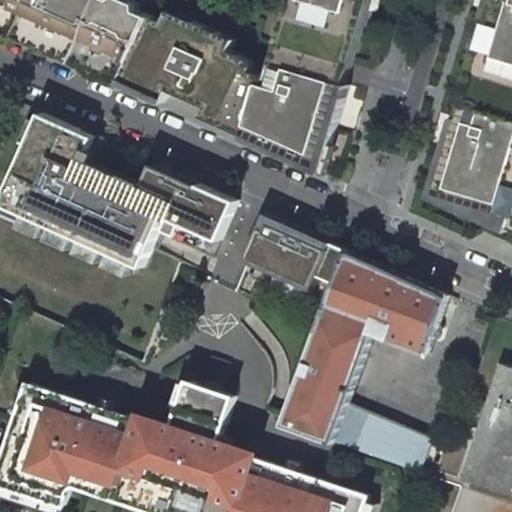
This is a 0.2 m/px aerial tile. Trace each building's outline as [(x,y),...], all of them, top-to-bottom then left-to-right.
[(0,0),(0,27),(22,37),(38,45),(72,60),(83,37),(93,17),(100,0),(0,0)] [(127,69),(140,41),(141,38),(153,14),(153,13),(159,0),(125,0),(126,1),(123,0),(100,0),(93,17),(83,37),(72,60),(87,67),(88,67),(94,69),(107,75),(121,82),(123,77),(127,69)] [(293,0),(271,75),(260,72),(255,71),(257,65),(254,59),(234,50),(168,21),(155,15),(153,14),(141,38),(140,41),(127,69),(123,77),(169,97),(173,89),(253,124),(249,133),(322,166),(347,83),(337,80),(361,0),(293,0)] [(347,83),(371,0),(361,0),(337,80),(347,83)] [(511,0),(496,0),(492,16),(501,19),(471,120),(462,117),(439,192),(485,206),(486,204),(511,211),(511,0)] [(501,19),(492,16),(462,117),(471,120),(501,19)] [(150,182),(92,157),(100,137),(85,130),(43,112),(3,202),(147,268),(169,216),(223,242),(242,200),(156,163),(150,182)] [(362,255),(351,250),(342,246),(268,213),(251,258),(316,287),(321,277),(336,283),(285,425),(417,469),(419,472),(423,473),(434,438),(356,404),(380,334),(431,351),(451,295),(362,255)] [(227,376),(232,360),(212,353),(206,369),(227,376)] [(511,365),(503,362),(490,402),(465,478),(511,494),(511,365)] [(29,389),(21,386),(13,412),(20,414),(18,420),(6,456),(0,454),(0,467),(3,468),(0,476),(0,484),(3,485),(0,493),(0,494),(54,511),(63,511),(65,506),(69,508),(74,494),(76,488),(81,486),(90,489),(122,499),(153,509),(161,511),(377,511),(380,504),(373,501),(376,492),(327,477),(322,475),(305,470),(308,462),(290,456),(287,464),(265,457),(267,449),(254,445),(237,440),(235,436),(228,434),(230,430),(242,394),(237,392),(224,388),(226,383),(211,379),(209,384),(192,378),(190,383),(183,381),(174,408),(181,410),(178,420),(156,413),(144,408),(142,416),(118,408),(115,407),(117,401),(105,397),(104,404),(98,402),(80,396),(48,385),(32,380),(29,389)]
